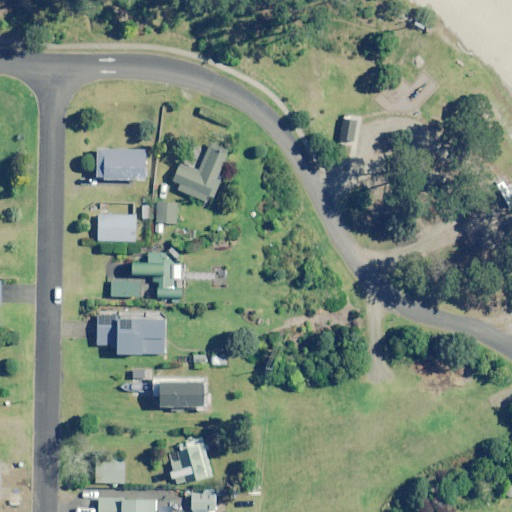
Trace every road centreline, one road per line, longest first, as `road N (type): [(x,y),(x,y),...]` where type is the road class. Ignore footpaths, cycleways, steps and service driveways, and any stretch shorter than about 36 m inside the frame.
road 1 (residential): [(53,68),(135,66),(229,93),(283,137),(359,274),(411,309),(481,333),(511,354)]
road 2 (residential): [(53,68),(44,511)]
